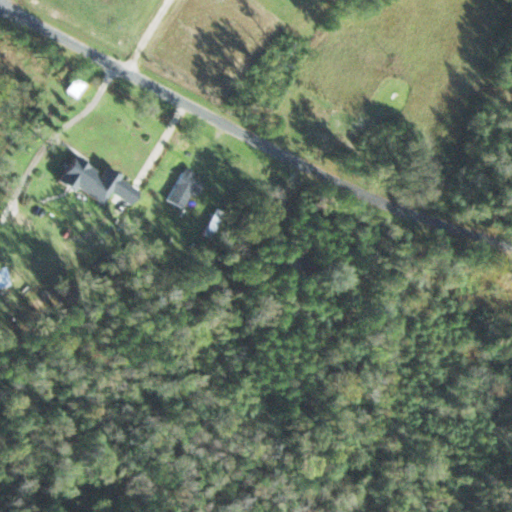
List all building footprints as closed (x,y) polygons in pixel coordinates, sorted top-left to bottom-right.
[(76,99),(85,86),(75,79),(66,92),(76,99)] [(139,187),(105,170),(103,174),(69,157),(57,182),(73,190),(74,188),(103,203),(108,191),(131,202),(139,187)] [(197,195),(205,179),(185,168),(177,184),(197,195)] [(226,212),(218,208),(204,233),(212,237),(226,212)] [(302,275),(311,257),(288,245),(279,263),(302,275)] [(511,304),(466,294),(464,303),(511,314),(511,304)]
